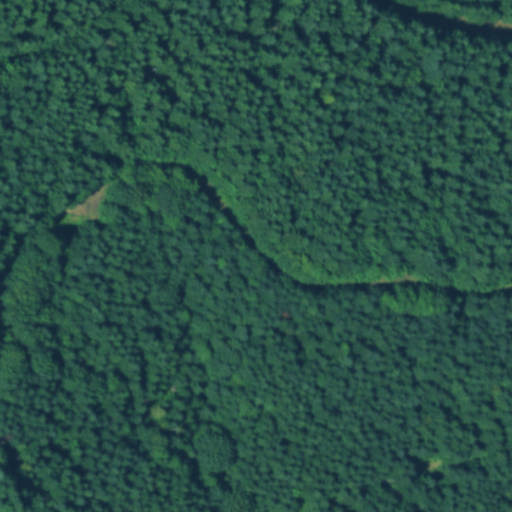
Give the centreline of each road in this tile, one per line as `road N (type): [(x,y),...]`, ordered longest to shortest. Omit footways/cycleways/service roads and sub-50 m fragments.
road 1 (track): [(511,291),(277,275),(235,235),(199,180),(135,162),(36,233),(0,302)]
road 2 (track): [(511,439),(335,511)]
road 3 (track): [(376,0),(452,25),(511,29)]
road 4 (track): [(0,59),(46,51),(91,30),(118,0)]
